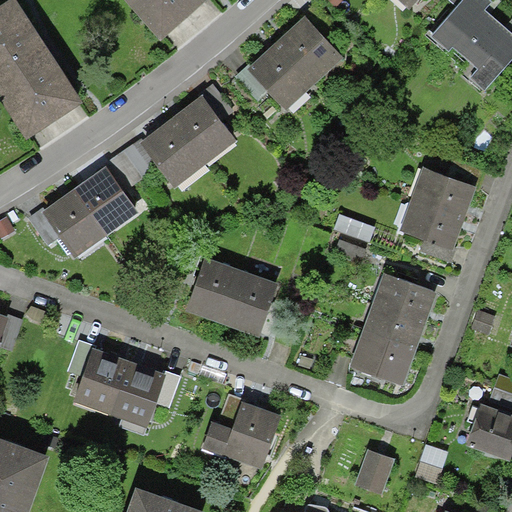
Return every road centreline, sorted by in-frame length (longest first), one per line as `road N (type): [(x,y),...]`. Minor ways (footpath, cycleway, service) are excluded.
road 1 (residential): [(511,157),(422,399),(377,410),(0,275)]
road 2 (residential): [(0,193),(186,73),(259,0)]
